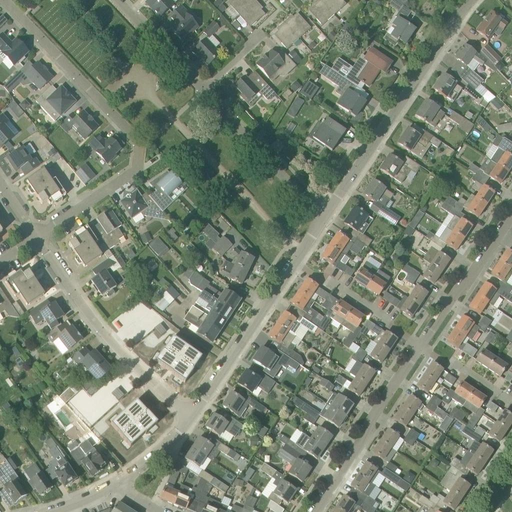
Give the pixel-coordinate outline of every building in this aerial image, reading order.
[(149,0),(147,2),(153,9),(152,10),(160,18),(173,5),(168,0),(149,0)] [(217,0),(212,6),(215,9),(223,3),(219,0),(217,0)] [(254,0),(233,0),(228,4),(239,16),(256,1),(254,0)] [(317,0),(313,4),(315,6),(308,12),(322,26),(334,15),(319,0),(317,0)] [(319,0),(334,15),(346,5),(341,0),(319,0)] [(403,7),(393,0),(392,0),(389,5),(399,12),(403,7)] [(261,7),(256,1),(239,16),(250,28),(265,15),(259,9),(261,7)] [(225,9),(222,6),(216,11),(220,15),(225,9)] [(187,13),(181,7),(168,19),(174,25),(170,29),(181,41),(188,34),(189,36),(198,27),(186,14),(187,13)] [(493,32),(497,27),(502,31),(507,24),(502,20),(491,12),(482,25),(481,24),(476,32),(488,40),(493,33),(493,32)] [(289,18),(284,23),(299,39),(311,29),(297,14),(291,19),(289,18)] [(393,47),(398,40),(404,45),(415,30),(398,19),(396,18),(391,25),(395,28),(386,42),(393,47)] [(216,22),(220,29),(226,26),(222,19),(216,22)] [(240,27),(235,22),(231,26),(236,31),(240,27)] [(208,38),(211,36),(219,29),(214,23),(203,33),(208,38)] [(284,23),(278,28),(279,30),(273,35),(287,50),(299,39),(284,23)] [(341,31),(345,33),(350,31),(353,27),(346,23),(341,31)] [(0,56),(4,61),(6,59),(14,67),(18,62),(20,64),(25,59),(23,57),(28,53),(16,40),(12,44),(3,35),(0,37),(0,50),(2,53),(0,54),(0,56)] [(202,60),(208,66),(217,57),(220,55),(215,49),(206,39),(194,51),(192,53),(200,61),(202,60)] [(367,47),(371,50),(375,53),(380,46),(371,40),(367,47)] [(316,46),(314,42),(307,47),(310,51),(316,46)] [(454,55),(456,57),(454,59),(457,62),(467,69),(460,79),(460,80),(468,86),(474,92),(475,91),(483,82),(471,71),(477,64),(477,63),(482,67),(483,65),(487,60),(480,53),(478,56),(475,54),(476,53),(464,45),(459,52),(457,51),(454,55)] [(487,46),(480,52),(480,53),(487,60),(494,67),(501,61),(487,46)] [(392,64),(375,53),(371,50),(365,58),(361,56),(353,69),(339,59),(331,70),(356,87),(361,90),(364,85),(368,88),(379,71),(384,74),(392,64)] [(276,71),(280,75),(285,76),(295,66),(281,51),(275,56),(271,51),(267,56),(266,55),(266,56),(263,59),(262,59),(262,60),(256,65),(269,79),(276,71)] [(292,51),(288,55),(292,60),(294,58),(297,56),(293,52),(292,51)] [(294,59),(291,61),(295,66),(298,63),(301,60),(297,56),(294,59)] [(495,67),(497,70),(500,73),(505,67),(500,62),(495,67)] [(26,77),(33,84),(39,90),(53,78),(47,72),(47,71),(44,67),(43,68),(38,63),(33,67),(25,75),(26,77)] [(331,70),(325,79),(338,88),(335,93),(343,99),(338,106),(355,118),(365,103),(352,94),(356,87),(331,70)] [(19,84),(24,79),(18,73),(4,87),(9,94),(19,84)] [(276,95),(257,74),(249,81),(247,79),(245,77),(235,87),(242,95),(240,97),(246,102),(246,103),(258,92),(262,96),(268,102),(276,95)] [(455,85),(455,84),(443,76),(433,90),(453,103),(462,89),(455,85)] [(296,82),(289,88),(295,94),(301,88),(296,82)] [(307,82),(300,93),(305,96),(312,85),(307,82)] [(54,112),(59,117),(75,102),(61,87),(57,91),(52,86),(36,102),(49,116),(54,112)] [(474,92),(468,86),(463,91),(475,100),(474,102),(479,105),(483,99),(475,91),(474,92)] [(283,93),(288,98),(292,95),(287,89),(283,93)] [(483,99),(488,103),(493,99),(487,94),(483,99)] [(491,104),(498,111),(504,106),(497,99),(491,104)] [(25,100),(19,106),(24,112),(30,106),(25,100)] [(416,116),(428,125),(434,128),(439,121),(440,121),(444,114),(438,110),(426,101),(416,116)] [(13,102),(7,107),(11,111),(17,106),(13,102)] [(294,119),(299,111),(291,106),(287,115),(294,119)] [(73,113),(64,122),(71,129),(72,128),(84,140),(98,127),(92,121),(93,121),(90,117),(89,118),(83,112),(77,118),(73,113)] [(457,129),(468,135),(473,126),(453,113),(449,119),(459,126),(457,129)] [(3,116),(0,118),(0,148),(14,137),(4,125),(8,121),(3,116)] [(481,129),(486,124),(480,118),(476,125),(481,129)] [(312,139),(327,149),(332,152),(345,132),(326,119),(312,139)] [(441,144),(432,138),(433,137),(423,131),(420,137),(411,131),(410,131),(407,129),(397,144),(409,153),(416,157),(423,147),(425,149),(428,143),(431,145),(437,149),(441,144)] [(98,135),(89,144),(97,153),(96,153),(107,165),(115,157),(114,155),(120,149),(111,139),(106,143),(98,135)] [(490,161),(508,173),(511,166),(511,158),(511,157),(511,155),(511,145),(505,141),(500,138),(498,136),(491,146),(498,150),(490,161)] [(28,158),(23,149),(7,159),(15,172),(21,169),(26,176),(40,166),(32,155),(28,158)] [(53,149),(47,153),(50,158),(57,154),(53,149)] [(45,163),(46,165),(48,167),(61,159),(58,154),(45,163)] [(380,171),(392,179),(401,185),(406,177),(410,170),(416,174),(420,168),(406,158),(402,164),(389,156),(380,171)] [(482,180),(485,176),(500,185),(508,173),(490,161),(487,159),(479,170),(471,165),(468,170),(475,175),(482,180)] [(85,164),(74,173),(85,185),(95,176),(85,164)] [(43,171),(35,176),(27,182),(30,187),(28,188),(28,189),(31,194),(33,194),(34,193),(38,198),(37,198),(42,206),(47,202),(50,206),(54,203),(55,205),(57,205),(62,202),(62,200),(61,198),(66,195),(55,179),(51,182),(43,171)] [(170,172),(168,173),(167,172),(148,184),(156,192),(148,197),(161,211),(171,201),(167,197),(181,184),(176,178),(170,172)] [(475,199),(486,206),(493,194),(479,185),(482,180),(475,175),(471,181),(475,184),(473,187),(480,192),(475,199)] [(382,208),(377,216),(394,227),(400,219),(385,209),(390,201),(394,196),(384,189),(385,189),(373,181),(363,196),(382,208)] [(162,213),(148,197),(146,194),(140,198),(137,192),(131,196),(130,194),(125,198),(126,199),(120,203),(131,219),(140,213),(142,216),(169,222),(170,222),(162,213)] [(463,209),(467,211),(477,218),(486,206),(475,199),(471,196),(466,202),(461,199),(457,203),(448,197),(444,203),(453,209),(460,214),(461,213),(463,209)] [(453,209),(444,203),(441,208),(454,217),(446,228),(463,240),(471,227),(463,222),(466,217),(461,213),(460,214),(453,209)] [(360,212),(355,208),(344,224),(346,226),(347,226),(350,228),(353,230),(349,236),(363,245),(364,246),(367,248),(372,241),(363,235),(368,227),(362,223),(367,217),(367,216),(360,211),(360,212)] [(104,243),(109,250),(120,243),(118,241),(123,237),(118,229),(122,226),(112,212),(104,217),(103,216),(96,220),(106,234),(100,237),(104,243)] [(209,218),(213,223),(220,217),(215,212),(209,218)] [(191,234),(192,226),(181,228),(183,236),(191,234)] [(85,268),(93,263),(101,257),(94,245),(98,243),(87,227),(83,230),(81,228),(80,228),(75,231),(74,233),(76,234),(71,237),(74,241),(69,245),(73,252),(74,252),(77,257),(75,258),(75,259),(78,264),(80,264),(81,264),(85,268)] [(163,234),(168,240),(176,233),(171,228),(163,234)] [(463,240),(446,228),(439,239),(429,233),(425,238),(431,242),(443,250),(446,245),(455,252),(463,240)] [(151,241),(148,233),(140,236),(143,244),(151,241)] [(339,254),(340,253),(344,256),(345,257),(349,251),(356,256),(359,251),(360,252),(364,246),(349,236),(347,241),(337,234),(329,247),(339,254)] [(216,245),(225,253),(232,246),(223,237),(220,240),(216,236),(212,241),(216,245)] [(148,246),(158,257),(167,249),(157,238),(148,246)] [(443,250),(431,242),(427,248),(430,250),(422,260),(431,266),(441,273),(449,261),(440,254),(443,250)] [(99,246),(107,259),(112,256),(109,250),(104,243),(99,246)] [(216,245),(209,252),(218,260),(225,253),(216,245)] [(340,253),(339,254),(329,247),(327,246),(323,252),(325,253),(321,259),(329,264),(335,268),(339,262),(340,263),(344,256),(340,253)] [(234,258),(231,265),(247,272),(253,260),(241,255),(235,249),(230,254),(234,258)] [(131,250),(126,253),(130,259),(135,256),(131,250)] [(509,270),(511,265),(511,254),(507,251),(499,263),(509,270)] [(113,267),(111,264),(115,261),(112,256),(107,259),(108,260),(91,271),(96,278),(91,281),(102,297),(106,295),(108,298),(115,294),(112,290),(116,287),(110,278),(112,277),(112,273),(110,269),(113,267)] [(400,256),(392,256),(393,262),(397,262),(398,264),(401,263),(400,256)] [(379,269),(381,264),(369,257),(366,263),(379,269)] [(120,258),(115,261),(121,269),(125,266),(120,258)] [(229,279),(241,285),(247,272),(231,265),(225,262),(222,268),(224,269),(221,275),(229,279)] [(340,263),(339,262),(335,268),(343,273),(347,267),(343,265),(340,263)] [(378,271),(366,263),(354,280),(366,288),(378,271)] [(511,273),(511,271),(509,270),(499,263),(491,275),(500,281),(497,286),(511,295),(511,288),(511,287),(505,284),(511,273)] [(406,265),(402,271),(408,275),(412,270),(406,265)] [(441,273),(431,266),(423,278),(433,285),(441,273)] [(347,267),(343,273),(350,278),(354,272),(350,269),(347,267)] [(420,274),(412,270),(408,275),(416,280),(420,274)] [(19,295),(27,307),(44,295),(41,291),(42,290),(43,288),(40,283),(38,283),(36,284),(33,279),(29,272),(23,275),(20,271),(16,274),(15,273),(13,272),(8,276),(8,277),(9,279),(5,282),(15,298),(19,295)] [(390,279),(378,271),(366,288),(378,297),(390,279)] [(199,291),(205,282),(203,281),(203,280),(194,272),(189,281),(190,285),(199,291)] [(405,281),(407,283),(412,286),(416,280),(408,275),(405,281)] [(324,301),(328,295),(321,290),(317,287),(307,280),(298,293),(309,299),(313,293),(317,296),(324,301)] [(205,282),(199,291),(202,293),(203,292),(233,312),(236,307),(239,306),(239,302),(240,301),(225,291),(222,296),(212,289),(208,286),(209,284),(208,283),(207,284),(205,282)] [(167,284),(162,289),(166,293),(171,288),(167,284)] [(485,284),(477,296),(487,303),(493,307),(499,299),(500,296),(511,304),(511,295),(497,286),(494,290),(485,284)] [(416,287),(408,299),(419,306),(427,294),(416,287)] [(171,288),(166,293),(174,300),(179,295),(171,288)] [(205,310),(210,313),(226,323),(226,322),(228,322),(230,318),(229,317),(233,312),(203,292),(202,293),(199,298),(208,305),(205,310)] [(0,314),(4,312),(12,307),(11,306),(3,293),(0,294),(0,314)] [(174,300),(166,293),(161,298),(168,306),(174,300)] [(305,314),(302,319),(317,329),(324,318),(323,318),(310,309),(314,303),(313,302),(309,299),(298,293),(290,304),(305,314)] [(393,298),(390,296),(386,293),(382,299),(389,304),(393,298)] [(411,318),(419,306),(408,299),(408,300),(402,295),(400,298),(392,293),(390,296),(393,298),(389,304),(400,311),(411,318)] [(324,318),(317,329),(321,331),(323,332),(330,322),(329,321),(330,319),(341,326),(352,310),(339,302),(328,295),(324,301),(325,301),(329,304),(332,306),(328,311),(323,318),(324,318)] [(479,316),(487,303),(477,296),(469,309),(479,316)] [(43,321),(48,327),(63,317),(59,311),(62,309),(57,302),(50,306),(47,301),(27,314),(36,326),(43,321)] [(329,304),(325,301),(321,307),(325,310),(328,311),(332,306),(329,304)] [(16,303),(11,306),(20,319),(25,315),(16,303)] [(192,307),(188,314),(218,334),(222,329),(223,329),(226,325),(225,324),(226,323),(210,313),(207,317),(192,307)] [(359,333),(362,329),(358,327),(364,318),(352,310),(341,326),(351,333),(349,335),(342,346),(348,349),(352,344),(355,339),(359,333)] [(493,318),(498,321),(503,314),(497,310),(493,318)] [(321,331),(317,329),(302,319),(299,323),(284,313),(276,326),(292,336),(298,327),(300,328),(301,326),(306,329),(317,337),(321,331)] [(218,334),(188,314),(184,320),(199,330),(196,334),(211,345),(212,343),(215,342),(215,339),(218,334)] [(462,318),(455,330),(465,337),(469,339),(472,341),(479,330),(484,333),(487,328),(480,323),(477,327),(462,318)] [(483,318),(480,323),(487,328),(491,323),(483,318)] [(367,321),(363,327),(369,330),(371,332),(375,326),(367,321)] [(66,323),(47,337),(52,343),(58,339),(67,351),(82,340),(81,338),(82,337),(78,332),(77,334),(72,327),(70,328),(66,323)] [(160,324),(154,329),(160,337),(166,332),(160,324)] [(300,357),(292,352),(295,347),(297,348),(301,342),(300,342),(292,336),(276,326),(268,338),(280,346),(277,351),(288,358),(302,367),(303,365),(298,361),(300,357)] [(386,333),(375,326),(371,332),(377,336),(373,343),(377,346),(378,345),(388,352),(396,340),(386,333)] [(457,349),(466,355),(471,347),(466,344),(465,345),(461,343),(465,337),(455,330),(446,342),(457,349)] [(495,334),(494,336),(490,333),(484,341),(489,344),(489,343),(492,345),(498,336),(495,334)] [(165,349),(156,361),(172,374),(184,384),(193,372),(203,360),(175,338),(166,350),(165,349)] [(380,364),(388,352),(378,345),(377,346),(370,357),(380,364)] [(472,359),(477,351),(471,347),(466,355),(472,359)] [(281,368),(282,368),(288,358),(277,351),(274,356),(261,348),(252,361),(265,370),(271,361),(281,368)] [(84,349),(73,360),(79,366),(81,364),(98,383),(111,370),(94,352),(90,356),(84,349)] [(359,349),(355,354),(363,360),(367,354),(364,352),(359,349)] [(495,359),(483,351),(476,361),(488,369),(495,359)] [(349,374),(355,378),(366,385),(374,373),(360,364),(363,360),(355,354),(352,360),(356,363),(349,374)] [(495,359),(488,369),(500,378),(507,367),(495,359)] [(432,364),(424,375),(435,382),(443,371),(432,364)] [(237,384),(251,394),(257,397),(261,391),(267,395),(275,383),(265,377),(262,382),(246,371),(237,384)] [(427,394),(435,382),(424,375),(416,387),(427,394)] [(452,386),(456,380),(448,375),(444,381),(450,385),(452,386)] [(358,398),(366,385),(355,378),(351,384),(339,376),(335,382),(358,398)] [(332,386),(330,385),(322,380),(318,386),(330,393),(334,387),(332,386)] [(88,381),(82,387),(90,396),(96,390),(88,381)] [(451,399),(460,405),(462,407),(473,391),(461,383),(454,395),(448,391),(442,401),(447,405),(451,399)] [(75,395),(69,388),(58,398),(65,405),(75,395)] [(117,389),(111,394),(118,401),(124,396),(117,389)] [(473,391),(462,407),(475,415),(485,399),(473,391)] [(222,407),(235,415),(239,418),(248,405),(231,393),(222,407)] [(334,394),(330,400),(326,405),(345,417),(352,406),(334,394)] [(438,407),(441,402),(433,396),(429,402),(437,408),(438,407)] [(290,404),(306,414),(316,421),(319,416),(338,428),(345,417),(326,405),(323,409),(320,414),(295,397),(290,404)] [(423,406),(420,404),(410,397),(402,409),(413,416),(416,411),(419,413),(423,406)] [(437,408),(429,402),(425,408),(434,414),(437,408)] [(7,403),(1,407),(5,412),(10,408),(7,403)] [(135,403),(111,428),(121,439),(131,450),(146,435),(146,436),(158,424),(147,414),(135,403)] [(256,403),(252,407),(263,414),(266,410),(256,403)] [(486,408),(494,413),(498,408),(490,403),(486,408)] [(454,408),(449,415),(455,419),(459,412),(457,410),(454,408)] [(413,416),(402,409),(394,420),(405,427),(413,416)] [(437,411),(434,416),(440,419),(443,414),(437,411)] [(465,416),(459,412),(455,419),(461,423),(465,416)] [(496,424),(507,431),(511,422),(511,416),(504,412),(496,424)] [(316,421),(306,414),(302,419),(312,426),(316,421)] [(205,428),(218,437),(223,430),(235,438),(242,426),(230,418),(227,424),(214,415),(205,428)] [(472,430),(478,421),(472,416),(466,426),(465,427),(472,431),(472,430)] [(439,429),(445,433),(453,421),(446,417),(439,429)] [(92,434),(79,421),(74,426),(86,440),(92,434)] [(484,433),(488,436),(499,443),(507,431),(496,424),(493,429),(486,424),(482,430),(477,427),(474,432),(474,433),(481,438),(484,433)] [(474,441),(467,452),(470,454),(484,464),(492,452),(482,445),(478,443),(481,438),(474,433),(474,432),(472,430),(472,431),(465,427),(462,433),(474,441)] [(331,438),(318,429),(311,440),(324,449),(331,438)] [(411,429),(407,436),(415,441),(419,435),(411,429)] [(380,442),(390,449),(399,437),(388,430),(380,442)] [(316,460),(324,449),(311,440),(303,435),(296,445),(289,441),(284,437),(283,437),(280,442),(285,445),(295,452),(298,448),(303,451),(307,454),(316,460)] [(411,447),(415,441),(407,436),(403,441),(402,442),(403,442),(411,447)] [(205,458),(206,458),(213,447),(199,438),(192,449),(205,458)] [(68,467),(55,448),(56,448),(50,439),(44,443),(50,452),(49,452),(54,460),(48,464),(64,488),(65,487),(69,486),(71,483),(76,480),(68,467)] [(250,439),(249,447),(257,447),(258,439),(250,439)] [(88,458),(81,463),(92,478),(101,471),(100,470),(101,470),(100,469),(105,466),(103,464),(106,462),(100,454),(97,456),(86,441),(79,447),(88,458)] [(372,454),(383,461),(390,449),(380,442),(372,454)] [(220,444),(216,449),(217,450),(228,457),(232,460),(236,454),(232,452),(220,444)] [(301,456),(295,452),(285,445),(280,453),(277,456),(285,462),(293,467),(288,474),(301,483),(310,470),(297,461),(301,456)] [(185,460),(198,469),(205,458),(192,449),(185,460)] [(467,452),(460,462),(454,458),(449,466),(451,467),(458,472),(466,477),(469,472),(476,476),(484,464),(470,454),(467,452)] [(6,462),(8,465),(13,472),(20,467),(13,457),(6,462)] [(13,472),(8,465),(6,462),(0,466),(0,480),(5,488),(4,489),(5,489),(0,492),(0,496),(8,508),(14,503),(15,504),(16,503),(17,504),(22,501),(21,500),(26,496),(16,482),(18,480),(19,482),(19,481),(13,472)] [(160,499),(173,505),(178,494),(175,492),(172,491),(179,473),(185,476),(188,470),(176,462),(165,488),(160,499)] [(366,463),(358,475),(368,482),(376,471),(366,463)] [(385,469),(393,475),(394,474),(397,469),(388,463),(385,469)] [(260,470),(272,479),(276,472),(265,464),(260,470)] [(34,490),(35,489),(40,496),(45,492),(47,494),(50,491),(49,489),(51,488),(42,474),(41,474),(35,465),(26,471),(32,480),(29,482),(34,490)] [(455,477),(458,472),(451,467),(447,473),(452,476),(444,488),(450,492),(451,492),(461,499),(469,487),(455,477)] [(381,475),(389,481),(397,487),(401,480),(393,475),(385,469),(381,475)] [(198,477),(206,482),(210,485),(214,479),(202,471),(198,477)] [(415,477),(407,472),(403,479),(410,484),(415,477)] [(361,493),(366,496),(367,497),(367,496),(374,486),(368,482),(358,475),(350,487),(361,494),(361,493)] [(270,501),(278,507),(278,506),(282,501),(287,504),(295,492),(281,482),(276,479),(275,480),(272,485),(278,488),(274,494),(272,493),(268,499),(270,501)] [(208,494),(212,486),(210,485),(206,482),(202,492),(208,494)] [(185,510),(190,499),(186,497),(189,490),(181,486),(178,494),(173,505),(185,510)] [(192,500),(197,503),(202,492),(193,488),(190,494),(194,496),(192,500)] [(203,505),(208,494),(202,492),(197,503),(203,505)] [(451,492),(450,492),(443,504),(453,511),(461,499),(451,492)] [(431,495),(428,501),(436,506),(439,501),(436,499),(431,495)] [(252,511),(253,510),(252,510),(257,500),(251,497),(249,496),(245,504),(241,511),(252,511)] [(367,497),(366,496),(362,502),(371,508),(375,502),(367,496),(367,497)] [(436,506),(428,501),(420,496),(417,501),(429,509),(427,511),(434,511),(433,511),(436,506)] [(221,504),(229,507),(231,500),(224,497),(221,504)] [(359,507),(354,504),(343,497),(336,509),(340,511),(357,511),(358,511),(359,511),(361,510),(363,511),(374,511),(375,511),(371,508),(362,502),(359,507)] [(220,504),(208,499),(205,506),(201,511),(217,511),(220,507),(219,507),(220,504)] [(241,511),(245,504),(236,500),(231,509),(220,504),(219,507),(220,507),(217,511),(241,511)] [(270,501),(267,508),(272,511),(282,511),(283,510),(278,506),(278,507),(270,501)] [(131,511),(118,503),(113,511),(110,509),(103,511),(131,511)]
